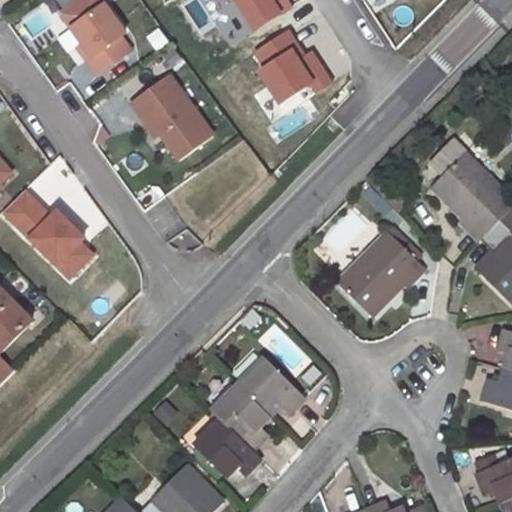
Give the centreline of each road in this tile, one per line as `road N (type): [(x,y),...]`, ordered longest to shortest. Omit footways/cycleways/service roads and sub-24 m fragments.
road 1 (residential): [(197,307),(16,61),(0,59)]
road 2 (tertiary): [(0,506),(197,307)]
road 3 (tertiary): [(247,257),(400,104)]
road 4 (residential): [(417,431),(439,411),(458,365),(452,345),(434,332),(352,364)]
road 5 (residential): [(278,511),(377,397)]
road 6 (residential): [(352,364),(247,257)]
road 7 (tertiary): [(400,104),(502,0)]
road 8 (residential): [(327,0),(400,104)]
